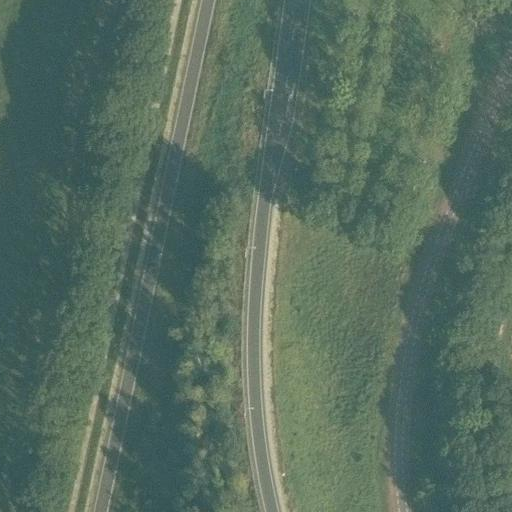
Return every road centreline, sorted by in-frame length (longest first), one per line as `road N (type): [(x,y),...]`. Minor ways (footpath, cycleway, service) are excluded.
road 1 (trunk): [(205,0),(94,511)]
road 2 (trunk): [(272,511),(256,398),(256,275),(290,0)]
road 3 (unclassified): [(403,511),(397,419),(410,338),(431,261),(511,68)]
